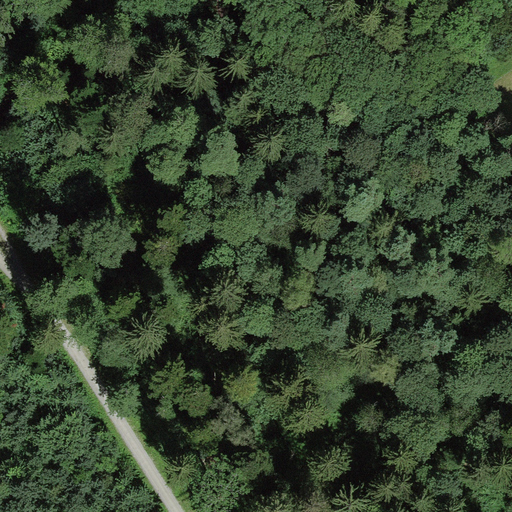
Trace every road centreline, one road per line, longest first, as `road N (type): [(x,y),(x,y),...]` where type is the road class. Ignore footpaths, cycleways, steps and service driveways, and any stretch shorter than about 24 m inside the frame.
road 1 (track): [(0,175),(2,130),(23,65),(56,21),(178,5),(235,22)]
road 2 (track): [(180,511),(105,390),(0,247)]
